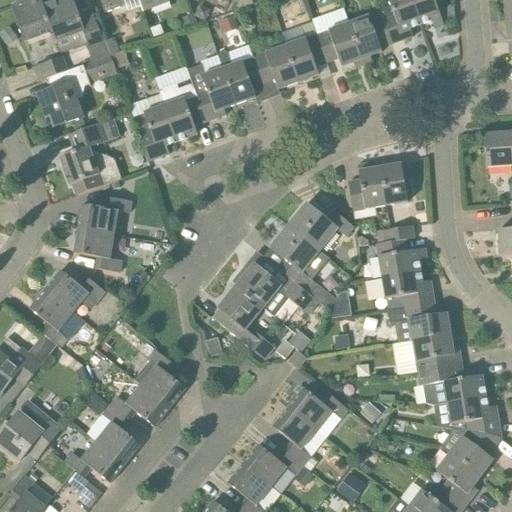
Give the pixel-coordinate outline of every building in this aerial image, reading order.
[(25,43),(53,33),(44,7),(41,0),(33,0),(12,8),(25,43)] [(85,47),(91,64),(110,58),(105,43),(104,40),(102,41),(93,15),(80,19),(73,0),(62,0),(44,7),(53,33),(57,43),(60,52),(87,42),(88,45),(85,47)] [(99,0),(105,15),(122,8),(120,1),(120,0),(99,0)] [(137,0),(142,13),(169,3),(167,0),(137,0)] [(239,0),(235,9),(236,12),(253,6),(251,0),(239,0)] [(374,0),(381,19),(382,18),(392,46),(413,38),(410,30),(421,26),(411,0),(374,0)] [(434,0),(411,0),(421,26),(432,22),(435,31),(444,27),(439,12),(434,0)] [(439,12),(444,27),(455,23),(454,6),(439,12)] [(192,17),(181,20),(184,30),(196,26),(192,17)] [(233,18),(220,22),(225,35),(238,30),(233,18)] [(369,18),(349,25),(364,67),(373,64),(370,58),(382,54),(381,50),(392,46),(382,18),(381,19),(371,22),(369,18)] [(349,25),(318,36),(327,64),(339,60),(342,68),(354,64),(356,70),(364,67),(349,25)] [(9,28),(0,34),(0,37),(8,48),(18,40),(9,28)] [(318,36),(286,48),(299,84),(319,76),(316,68),(327,64),(318,36)] [(105,43),(110,58),(120,54),(115,39),(105,43)] [(216,56),(222,71),(223,70),(236,106),(256,99),(253,91),(264,87),(254,59),(250,46),(226,55),(226,52),(216,56)] [(286,48),(254,59),(264,87),(275,83),(278,91),(299,84),(286,48)] [(120,54),(110,58),(115,71),(129,66),(124,52),(120,54)] [(67,73),(47,80),(48,82),(51,80),(54,90),(37,96),(46,120),(55,117),(58,128),(83,118),(77,101),(81,99),(84,88),(117,76),(115,71),(110,58),(91,64),(67,73)] [(39,83),(47,80),(67,73),(62,59),(34,69),(39,83)] [(186,71),(195,96),(196,96),(206,123),(226,116),(224,110),(236,106),(223,70),(222,71),(205,77),(201,66),(186,71)] [(196,96),(195,96),(165,107),(177,143),(198,136),(195,128),(206,123),(196,96)] [(177,143),(165,107),(144,114),(133,118),(149,163),(169,156),(166,147),(177,143)] [(63,158),(67,169),(64,170),(70,187),(73,186),(77,197),(103,188),(121,181),(114,161),(95,153),(91,155),(89,150),(121,138),(114,120),(67,137),(73,154),(63,158)] [(486,169),(511,167),(511,155),(511,134),(484,136),(486,169)] [(386,207),(380,169),(368,171),(367,165),(358,167),(360,182),(348,184),(353,213),(386,207)] [(402,166),(380,169),(386,207),(408,203),(402,166)] [(121,189),(120,186),(118,183),(111,186),(112,189),(113,192),(121,189)] [(82,207),(78,231),(114,237),(118,213),(129,215),(131,203),(108,199),(106,210),(82,207)] [(306,206),(289,227),(319,253),(337,231),(346,238),(354,228),(334,212),(326,221),(306,206)] [(283,275),(291,281),(314,300),(318,304),(327,311),(335,301),(311,281),(302,274),(319,253),(289,227),(271,249),(291,265),(283,275)] [(384,245),(406,241),(414,240),(412,228),(383,233),(382,233),(384,245)] [(511,230),(498,231),(500,258),(511,257),(511,230)] [(114,237),(78,231),(74,255),(98,259),(96,270),(120,274),(122,262),(110,261),(114,237)] [(369,247),(368,241),(364,238),(357,239),(359,248),(369,247)] [(408,253),(406,241),(384,245),(378,246),(377,246),(382,279),(420,273),(418,262),(427,260),(425,250),(408,253)] [(254,266),(237,288),(263,310),(274,318),(289,300),(304,313),(314,300),(291,281),(284,290),(254,266)] [(61,272),(45,291),(74,314),(82,304),(91,311),(98,302),(105,293),(87,278),(79,287),(61,272)] [(386,301),(388,312),(434,305),(431,283),(422,284),(420,273),(382,279),(386,301)] [(136,293),(126,286),(120,295),(129,303),(136,293)] [(263,310),(237,288),(219,310),(233,321),(226,330),(265,362),(275,349),(248,328),(263,310)] [(74,314),(45,291),(30,311),(49,326),(41,334),(60,349),(68,340),(59,333),(74,314)] [(318,304),(314,300),(304,313),(308,316),(318,304)] [(394,324),(397,345),(411,343),(413,342),(450,336),(447,315),(436,316),(434,305),(388,312),(390,324),(394,324)] [(347,336),(334,338),(337,351),(349,349),(347,336)] [(413,342),(411,343),(416,374),(417,376),(462,368),(458,347),(452,348),(450,336),(413,342)] [(7,339),(0,348),(0,396),(14,379),(25,388),(42,367),(7,339)] [(294,349),(285,341),(276,352),(285,360),(294,349)] [(146,365),(134,380),(170,410),(186,390),(167,375),(174,366),(155,351),(148,360),(147,360),(145,364),(146,365)] [(289,364),(294,369),(297,371),(306,359),(298,353),(289,364)] [(96,355),(91,361),(97,365),(102,359),(96,355)] [(444,384),(447,404),(486,398),(482,377),(464,380),(462,368),(417,376),(419,388),(422,387),(444,384)] [(82,369),(74,372),(78,382),(86,379),(82,369)] [(118,398),(110,408),(129,423),(136,414),(155,429),(170,410),(134,380),(119,399),(118,398)] [(342,395),(343,389),(339,383),(330,389),(337,398),(342,395)] [(304,390),(288,409),(317,432),(332,413),(341,421),(348,411),(330,396),(322,405),(304,390)] [(99,417),(107,407),(92,396),(84,406),(99,417)] [(447,404),(452,431),(469,431),(501,440),(496,408),(487,410),(486,398),(447,404)] [(29,403),(0,438),(0,447),(19,463),(35,443),(46,451),(62,431),(29,403)] [(88,435),(97,443),(125,466),(141,446),(122,431),(129,423),(110,408),(103,417),(88,435)] [(285,453),(303,468),(311,458),(302,451),(317,432),(288,409),(273,429),(292,444),(285,453)] [(383,422),(373,416),(369,424),(378,430),(383,422)] [(462,439),(450,455),(480,478),(493,461),(488,457),(501,440),(469,431),(452,431),(462,439)] [(125,466),(97,443),(82,462),(73,454),(65,464),(84,479),(91,470),(110,485),(125,466)] [(259,446),(243,466),(272,488),(287,470),(296,477),(303,468),(285,453),(277,461),(259,446)] [(449,482),(441,491),(465,509),(478,492),(473,488),(480,478),(450,455),(437,472),(449,482)] [(311,458),(303,468),(309,473),(317,463),(311,458)] [(247,500),(240,509),(243,511),(262,511),(256,507),(272,488),(243,466),(228,485),(247,500)] [(303,468),(296,477),(293,480),(304,489),(314,476),(309,473),(303,468)] [(28,480),(34,485),(39,479),(33,474),(28,480)] [(365,487),(350,476),(336,495),(351,506),(365,487)] [(11,511),(43,511),(46,510),(30,497),(34,485),(25,478),(10,496),(18,503),(11,511)] [(102,495),(88,483),(80,494),(94,505),(102,495)] [(422,492),(409,509),(413,511),(462,511),(465,509),(441,491),(434,501),(422,492)] [(225,511),(214,503),(206,511),(243,511),(240,509),(237,511),(225,511)]
